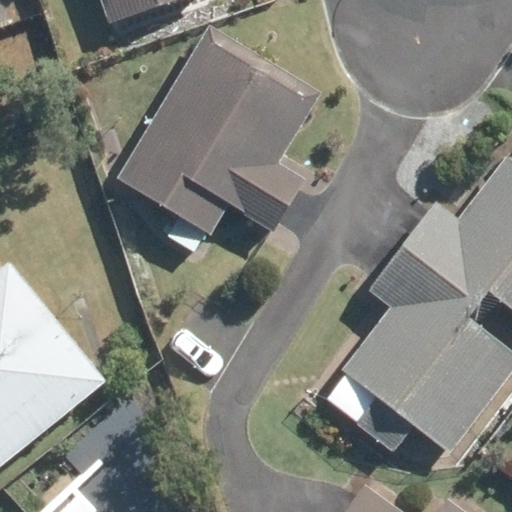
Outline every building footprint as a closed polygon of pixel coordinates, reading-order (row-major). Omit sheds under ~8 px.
[(95,0),(104,24),(171,0),(95,0)] [(187,37),(155,88),(167,96),(112,182),(177,222),(167,237),(192,252),(203,234),(207,237),(227,206),(269,232),(300,183),(274,166),(317,96),(209,29),(199,45),(187,37)] [(436,207),(400,250),(472,308),(487,291),(511,311),(511,166),(507,163),(457,224),(436,207)] [(390,311),(341,371),(376,401),(357,426),(391,454),(414,426),(447,452),(511,372),(511,356),(465,317),(472,308),(400,250),(366,292),(390,311)] [(0,465),(100,388),(7,269),(0,274),(0,465)] [(456,511),(444,503),(437,511),(396,511),(362,487),(344,511),(456,511)]
